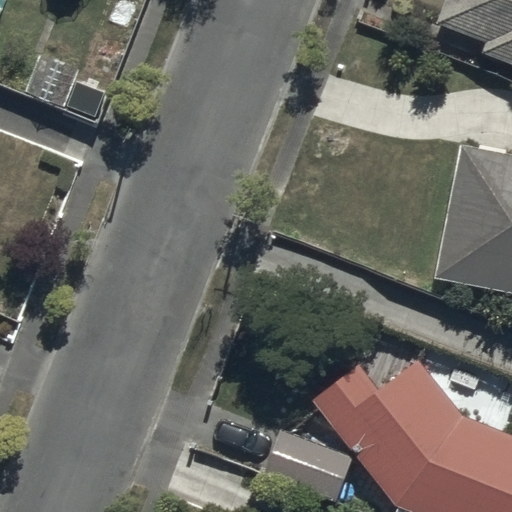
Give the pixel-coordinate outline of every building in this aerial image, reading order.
[(511,0),(443,0),(431,31),(511,61),(511,0)] [(76,66),(37,52),(22,91),(97,118),(107,91),(72,79),(76,66)] [(511,159),(454,150),(431,283),(511,297),(511,159)] [(359,362),(310,399),(353,456),(395,511),(511,511),(511,434),(463,414),(421,359),(380,390),(359,362)] [(336,499),(353,456),(281,429),(265,472),(336,499)]
